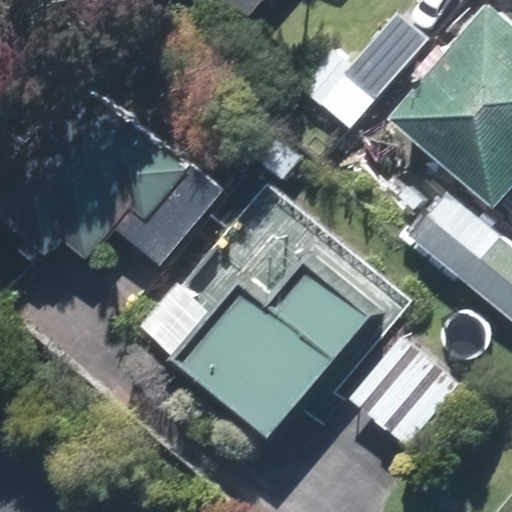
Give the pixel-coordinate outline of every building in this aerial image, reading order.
[(511,0),(415,112),(511,195),(511,0)] [(390,94),(446,33),(417,7),(368,61),(361,68),(390,94)] [(349,44),(314,83),(333,100),(334,98),(361,68),(368,61),(349,44)] [(334,98),(362,124),(390,94),(361,68),(334,98)] [(42,131),(0,178),(0,185),(69,246),(84,229),(109,251),(134,222),(177,260),(245,183),(213,155),(207,161),(108,74),(50,139),(42,131)] [(315,153),(289,133),(272,154),(297,175),(315,153)] [(424,299),(285,178),(163,316),(302,437),(424,299)] [(511,223),(467,185),(429,230),(511,301),(511,223)] [(478,377),(421,329),(368,391),(424,439),(478,377)]
